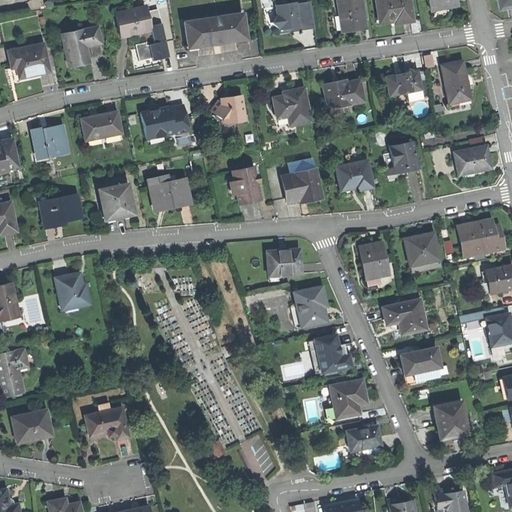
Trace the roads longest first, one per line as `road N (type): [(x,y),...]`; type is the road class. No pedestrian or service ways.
road 1 (residential): [(0,115),(63,98),(484,32)]
road 2 (residential): [(0,263),(111,241),(319,226)]
road 3 (residential): [(422,469),(319,226)]
road 4 (residential): [(319,226),(511,194)]
road 5 (residential): [(280,511),(281,492),(422,469)]
road 6 (residential): [(0,461),(92,480),(144,475)]
road 7 (residential): [(511,161),(484,32)]
